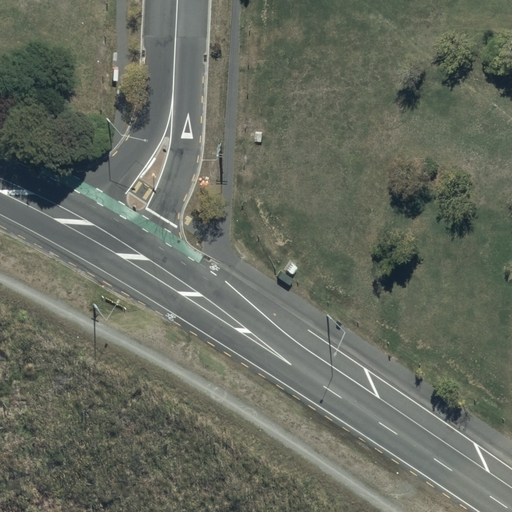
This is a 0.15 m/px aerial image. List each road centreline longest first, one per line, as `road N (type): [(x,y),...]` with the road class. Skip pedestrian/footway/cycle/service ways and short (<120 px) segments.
road 1 (unclassified): [(511,508),(110,241)]
road 2 (residential): [(177,0),(170,126),(110,241)]
road 3 (unclassified): [(110,241),(0,181)]
